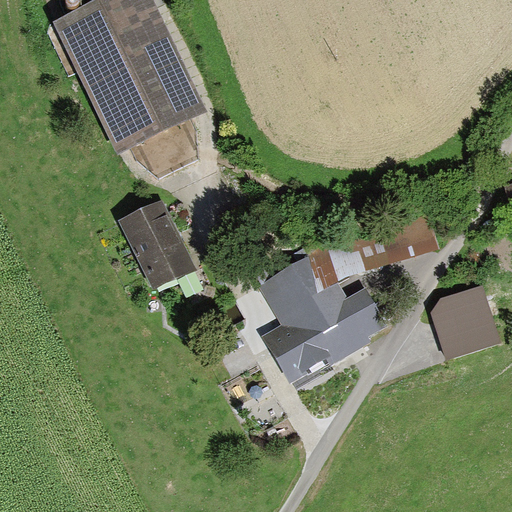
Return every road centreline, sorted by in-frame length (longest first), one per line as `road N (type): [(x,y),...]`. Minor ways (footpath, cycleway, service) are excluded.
road 1 (residential): [(320,445),(276,386),(184,175),(206,111),(162,0)]
road 2 (residential): [(320,445),(466,227),(511,131)]
